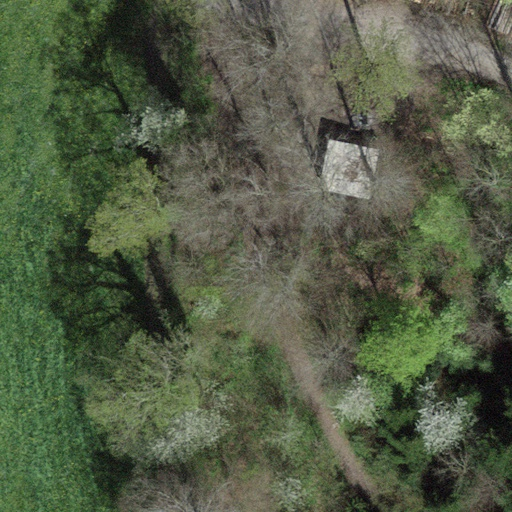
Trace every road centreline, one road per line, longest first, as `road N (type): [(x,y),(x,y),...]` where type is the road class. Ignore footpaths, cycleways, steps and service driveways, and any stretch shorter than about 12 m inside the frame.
road 1 (track): [(94,0),(110,511)]
road 2 (track): [(224,0),(511,88)]
